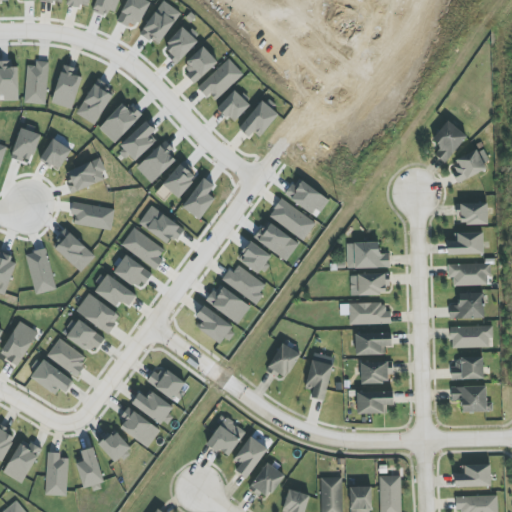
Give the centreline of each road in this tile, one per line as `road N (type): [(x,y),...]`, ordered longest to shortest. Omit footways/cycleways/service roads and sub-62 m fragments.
road 1 (residential): [(74,422),(389,0)]
road 2 (residential): [(152,324),(269,415),(308,433),(511,438)]
road 3 (residential): [(426,511),(417,195)]
road 4 (residential): [(0,37),(50,36),(104,52),(257,185)]
